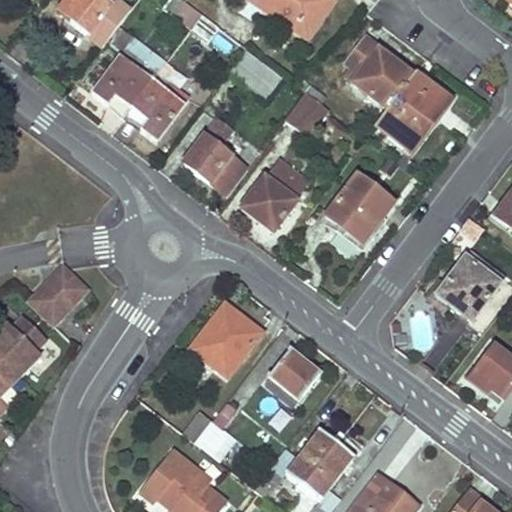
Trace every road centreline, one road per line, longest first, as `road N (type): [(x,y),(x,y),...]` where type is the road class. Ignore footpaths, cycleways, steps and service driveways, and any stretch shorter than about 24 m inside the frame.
road 1 (residential): [(79,511),(66,464),(76,407),(168,243)]
road 2 (residential): [(511,116),(346,340)]
road 3 (tertiary): [(0,71),(120,166),(168,243)]
road 4 (tertiary): [(168,243),(236,258),(346,340)]
road 5 (tertiary): [(346,340),(511,463)]
road 6 (residential): [(0,260),(168,243)]
